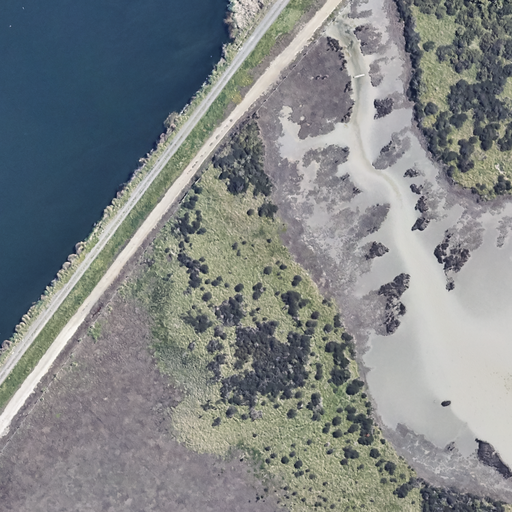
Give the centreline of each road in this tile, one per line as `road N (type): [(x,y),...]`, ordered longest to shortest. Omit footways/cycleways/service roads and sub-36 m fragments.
road 1 (track): [(335,0),(182,179),(0,429)]
road 2 (track): [(282,0),(0,378)]
